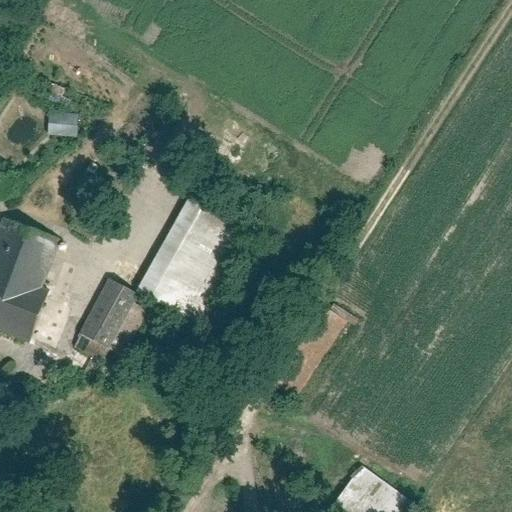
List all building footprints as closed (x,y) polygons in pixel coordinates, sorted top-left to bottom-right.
[(48,112),(46,134),(76,137),(78,115),(48,112)] [(261,233),(194,196),(139,295),(205,331),(261,233)] [(0,330),(34,341),(64,240),(5,223),(0,241),(0,330)] [(109,281),(84,330),(113,344),(138,296),(109,281)] [(324,306),(271,384),(294,399),(347,322),(324,306)] [(408,511),(414,504),(363,469),(334,511),(408,511)]
